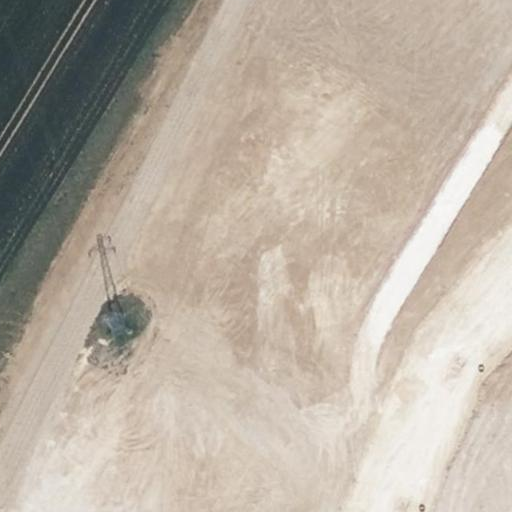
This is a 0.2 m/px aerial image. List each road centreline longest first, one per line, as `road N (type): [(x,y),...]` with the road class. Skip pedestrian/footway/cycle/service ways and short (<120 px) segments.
road 1 (unclassified): [(511,96),(373,322),(360,376),(371,415),(399,458)]
road 2 (unclassified): [(399,458),(437,352),(511,271)]
